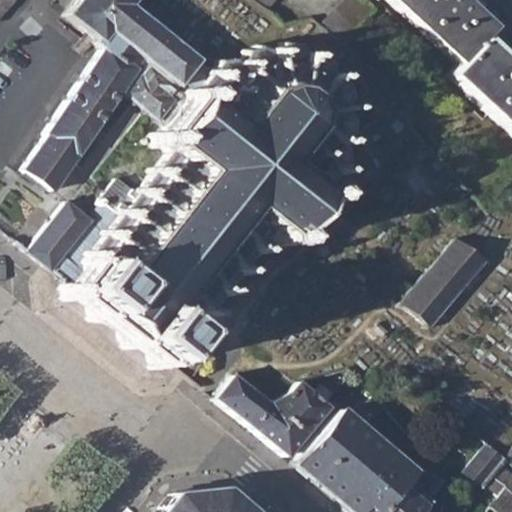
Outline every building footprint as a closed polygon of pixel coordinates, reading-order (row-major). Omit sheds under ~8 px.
[(0,0),(0,19),(5,12),(14,0),(0,0)] [(154,122),(160,127),(183,98),(179,94),(183,89),(188,92),(189,92),(193,87),(195,88),(207,73),(195,64),(196,61),(192,58),(190,61),(174,47),(176,45),(171,41),(169,44),(152,30),(154,27),(149,23),(147,27),(123,7),(128,0),(72,0),(60,16),(91,40),(88,44),(97,52),(41,134),(44,136),(20,171),(50,192),(119,89),(122,91),(117,98),(121,101),(122,98),(131,107),(132,105),(139,110),(137,113),(142,116),(143,114),(150,119),(147,122),(152,125),(154,122)] [(251,0),(265,11),(274,0),(251,0)] [(342,0),(318,28),(338,44),(371,8),(362,0),(342,0)] [(511,76),(474,40),(485,29),(454,0),(373,0),(376,2),(377,0),(383,0),(454,63),(443,75),(511,137),(511,76)] [(143,367),(148,371),(152,366),(158,369),(161,365),(158,363),(161,360),(169,359),(173,354),(173,349),(182,338),(186,339),(188,337),(186,334),(199,317),(202,319),(206,316),(202,313),(216,296),(219,299),(223,294),(220,291),(232,276),(235,279),(238,274),(236,271),(248,255),(251,257),(255,253),(252,251),(266,232),(273,238),(273,246),(275,249),(277,246),(282,246),(285,247),(287,244),(285,238),(311,203),(319,205),(321,203),(318,195),(321,191),(319,189),(329,176),(331,177),(334,173),(331,171),(338,163),(341,165),(343,162),(339,160),(339,151),(341,149),(339,147),(335,148),(335,142),(341,135),(344,137),(346,135),(343,133),(348,120),(342,119),(339,113),(342,110),(341,107),(338,107),(340,100),(344,100),(343,96),(340,96),(338,90),(340,87),(339,82),(336,85),(328,81),(330,79),(327,75),(324,75),(322,69),(325,67),(324,64),(321,66),(315,61),(316,57),(313,55),(310,59),(303,59),(304,57),(299,55),(298,59),(293,50),(293,47),(290,46),(287,49),(281,47),(280,43),(275,43),(275,48),(268,55),(267,51),(263,52),(262,55),(255,48),(250,48),(249,51),(243,52),(241,51),(239,53),(242,55),(236,64),(229,64),(228,60),(225,61),(225,64),(216,65),(215,62),(211,63),(212,66),(207,73),(195,88),(193,87),(189,92),(188,92),(183,89),(179,94),(183,98),(160,127),(155,134),(151,134),(148,132),(146,137),(148,139),(147,146),(151,150),(160,148),(164,152),(149,171),(146,169),(144,171),(147,174),(134,190),(131,188),(127,192),(131,195),(118,211),(114,208),(111,212),(114,215),(101,233),(98,230),(95,235),(97,237),(85,253),(82,250),(79,255),(81,258),(78,263),(81,265),(65,285),(64,287),(60,284),(56,288),(62,293),(57,299),(62,303),(65,298),(86,315),(83,320),(88,323),(92,319),(122,343),(118,347),(122,351),(126,347),(136,355),(146,363),(143,367)] [(27,255),(65,285),(81,265),(78,263),(81,258),(79,255),(82,250),(85,253),(97,237),(95,235),(98,230),(101,233),(114,215),(111,212),(114,208),(118,211),(131,195),(127,192),(111,178),(93,204),(96,206),(86,221),(62,203),(27,255)] [(394,305),(421,328),(479,262),(451,239),(394,305)] [(284,395),(262,405),(227,376),(208,399),(280,459),(321,408),(293,384),(284,395)] [(289,467),(342,511),(374,511),(395,488),(407,474),(354,430),(380,406),(356,380),(332,410),(334,414),(289,467)] [(459,471),(478,486),(486,477),(496,464),(501,458),(482,443),(459,471)] [(511,448),(510,447),(501,458),(507,464),(511,458),(511,448)] [(499,488),(511,498),(511,476),(496,464),(486,477),(499,488)] [(0,498),(13,482),(0,472),(0,498)] [(374,511),(409,511),(433,484),(421,472),(410,484),(415,489),(406,498),(395,488),(374,511)] [(499,488),(486,477),(478,486),(467,500),(481,511),(485,507),(499,488)] [(511,511),(511,498),(499,488),(485,507),(491,511),(511,511)] [(151,511),(243,511),(217,490),(165,494),(151,511)]
